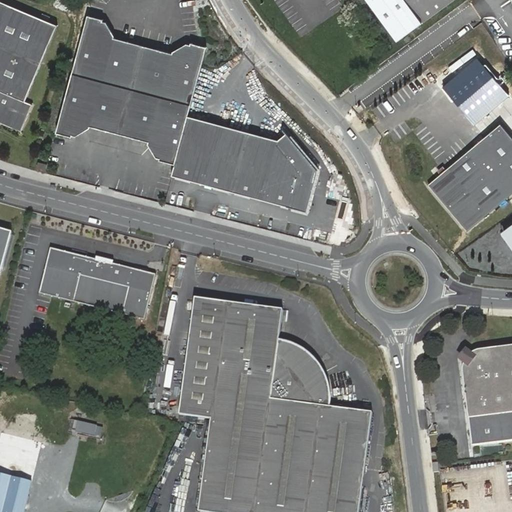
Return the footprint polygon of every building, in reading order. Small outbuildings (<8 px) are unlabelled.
[(365,0),(397,43),(458,0),(339,0),(341,2),(343,0),(365,0)] [(58,26),(0,1),(0,123),(21,132),(33,106),(25,102),(58,26)] [(188,115),(206,47),(190,43),(190,44),(186,43),(173,51),(172,52),(113,38),(114,36),(106,23),(102,22),(102,21),(87,17),(57,133),(73,137),(73,135),(77,136),(90,128),(91,126),(150,141),(149,143),(157,156),(161,157),(160,159),(176,163),(173,174),(307,208),(318,167),(289,135),(278,138),(188,115)] [(474,47),(433,77),(448,98),(489,68),(474,47)] [(511,135),(500,122),(429,184),(468,230),(511,192),(511,135)] [(511,222),(503,229),(511,241),(511,222)] [(12,232),(0,228),(0,272),(1,273),(12,232)] [(145,320),(156,275),(134,269),(84,257),(51,249),(40,294),(72,302),(123,314),(145,320)] [(282,308),(194,297),(179,413),(211,417),(199,510),(215,511),(359,511),(373,410),(329,405),(330,400),(330,394),(329,389),(328,382),(325,373),(320,365),(317,361),(315,358),(310,353),(304,348),(298,345),(293,342),(287,340),(278,338),(282,308)] [(461,372),(471,446),(511,440),(511,346),(478,350),(474,351),(470,353),(466,357),(464,360),(462,363),(461,368),(461,372)] [(26,511),(33,484),(13,479),(5,511),(26,511)]
